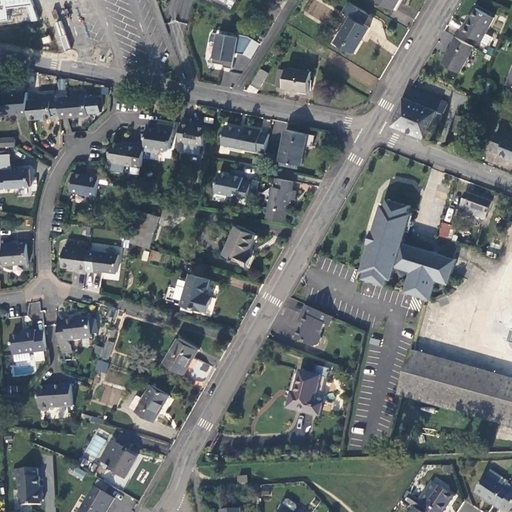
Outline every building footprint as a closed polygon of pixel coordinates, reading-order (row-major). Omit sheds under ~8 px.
[(0,0),(0,24),(39,21),(31,0),(0,0)] [(378,0),(392,8),(397,0),(378,0)] [(350,18),(336,43),(354,54),(369,28),(362,24),(368,15),(348,3),(342,13),(350,18)] [(483,37),(485,33),(494,15),(477,6),(467,23),(465,21),(461,29),(478,38),(480,35),(483,37)] [(240,65),(245,51),(234,48),(236,39),(212,33),(206,59),(240,65)] [(491,37),(485,33),(483,37),(480,35),(478,38),(488,43),(491,37)] [(459,72),(474,45),(456,35),(451,42),(453,43),(441,61),(459,72)] [(283,89),(307,92),(310,73),(286,69),(286,71),(278,70),(276,87),(283,89)] [(267,75),(259,70),(251,84),(259,88),(267,75)] [(255,96),(259,88),(251,84),(246,92),(245,94),(255,96)] [(444,111),(448,102),(409,87),(407,92),(393,125),(426,138),(430,129),(435,131),(439,121),(434,119),(438,109),(443,111),(444,111)] [(60,116),(58,97),(58,91),(57,90),(38,91),(39,99),(28,100),(29,115),(29,119),(60,116)] [(19,115),(29,115),(28,100),(27,91),(0,93),(0,114),(19,113),(19,115)] [(66,91),(58,91),(58,97),(60,116),(87,114),(86,95),(66,97),(66,91)] [(439,121),(443,111),(438,109),(434,119),(439,121)] [(469,133),(472,116),(457,114),(454,130),(469,133)] [(190,118),(182,116),(177,141),(176,147),(183,149),(184,143),(200,145),(202,146),(205,126),(189,123),(190,118)] [(156,128),(146,126),(146,131),(143,143),(142,150),(157,152),(158,148),(167,149),(170,146),(174,120),(158,117),(156,128)] [(242,149),(264,153),(268,134),(260,132),(260,130),(244,126),(243,129),(226,124),(222,144),(229,146),(229,148),(241,150),(242,149)] [(286,128),(279,160),(301,163),(308,132),(286,128)] [(511,136),(498,131),(491,151),(499,154),(498,156),(511,161),(511,136)] [(0,137),(0,146),(15,146),(14,137),(0,137)] [(108,161),(140,166),(142,150),(143,143),(127,141),(127,144),(121,143),(110,142),(108,161)] [(199,152),(200,145),(184,143),(183,149),(199,152)] [(30,187),(29,169),(20,170),(20,171),(7,172),(7,174),(0,174),(0,185),(0,189),(30,187)] [(238,202),(246,203),(251,181),(243,180),(243,176),(219,172),(215,191),(239,196),(238,202)] [(94,196),(97,182),(98,176),(89,174),(89,175),(72,173),(69,190),(78,192),(80,194),(94,196)] [(291,189),(293,181),(276,178),(274,186),(272,186),(268,207),(266,220),(286,224),(289,210),(291,199),(294,199),(296,190),(291,189)] [(493,201),(467,192),(461,209),(468,213),(485,219),(488,212),(489,212),(493,201)] [(397,261),(403,242),(412,213),(409,212),(411,205),(389,199),(387,205),(383,204),(375,231),(373,230),(369,242),(371,243),(363,269),(366,270),(364,277),(386,284),(388,277),(392,278),(397,261)] [(142,212),(133,243),(150,248),(158,217),(142,212)] [(239,222),(225,254),(248,264),(253,254),(248,251),(258,230),(239,222)] [(455,228),(442,222),(438,238),(450,243),(455,228)] [(414,245),(403,242),(397,261),(414,266),(406,291),(430,298),(437,279),(448,283),(456,259),(422,248),(414,245)] [(26,263),(25,244),(9,245),(9,243),(1,243),(3,265),(26,263)] [(77,272),(86,273),(86,270),(89,250),(65,247),(62,266),(78,268),(77,272)] [(119,254),(89,250),(86,270),(102,272),(102,270),(117,272),(119,254)] [(150,251),(149,260),(160,261),(161,252),(150,251)] [(212,279),(191,273),(182,304),(207,311),(212,295),(207,294),(212,279)] [(85,288),(100,289),(100,274),(86,274),(85,288)] [(304,315),(308,307),(303,305),(300,313),(304,315)] [(326,326),(330,316),(308,307),(304,315),(300,313),(298,318),(296,322),(300,324),(294,340),(311,347),(312,346),(315,344),(318,338),(317,334),(321,324),(326,326)] [(66,324),(58,325),(60,344),(69,343),(69,341),(71,341),(96,338),(96,335),(98,333),(97,321),(94,319),(90,320),(90,318),(80,319),(79,320),(66,321),(66,324)] [(13,354),(47,351),(45,331),(36,332),(35,329),(26,331),(26,334),(11,335),(13,354)] [(181,336),(166,361),(186,373),(201,348),(181,336)] [(61,353),(73,352),(71,341),(69,341),(69,343),(60,344),(61,353)] [(114,345),(108,343),(104,357),(110,359),(114,345)] [(511,378),(413,350),(412,351),(399,394),(511,427),(511,378)] [(107,373),(110,364),(100,361),(97,371),(107,373)] [(285,409),(317,418),(321,406),(324,407),(331,381),(326,379),(328,370),(314,366),(312,376),(292,370),(285,397),(288,398),(285,409)] [(55,385),(39,386),(40,407),(42,409),(50,409),(52,407),(73,406),(73,383),(55,384),(55,385)] [(153,384),(139,408),(156,420),(171,395),(153,384)] [(100,400),(116,406),(121,391),(105,385),(100,400)] [(446,451),(452,430),(444,428),(439,449),(446,451)] [(84,452),(95,458),(106,440),(95,434),(84,452)] [(115,439),(103,459),(110,464),(108,467),(111,469),(112,468),(126,475),(137,456),(129,450),(128,453),(125,451),(127,446),(115,439)] [(39,466),(13,468),(14,476),(19,476),(19,488),(21,489),(22,503),(42,503),(42,501),(44,498),(44,492),(41,489),(40,474),(39,475),(39,466)] [(71,475),(83,480),(86,471),(75,467),(71,475)] [(488,471),(484,477),(510,493),(511,491),(511,489),(511,487),(506,484),(507,483),(488,471)] [(246,484),(245,475),(236,476),(237,485),(246,484)] [(473,493),(498,511),(510,493),(484,477),(473,493)] [(410,496),(406,503),(412,507),(413,507),(419,511),(443,511),(453,497),(437,486),(430,481),(416,500),(410,496)] [(105,511),(114,497),(95,486),(79,511),(105,511)] [(511,511),(511,491),(510,493),(498,511),(499,511),(511,511)] [(285,511),(292,511),(294,510),(293,506),(286,501),(283,501),(279,507),(281,509),(285,511)]
